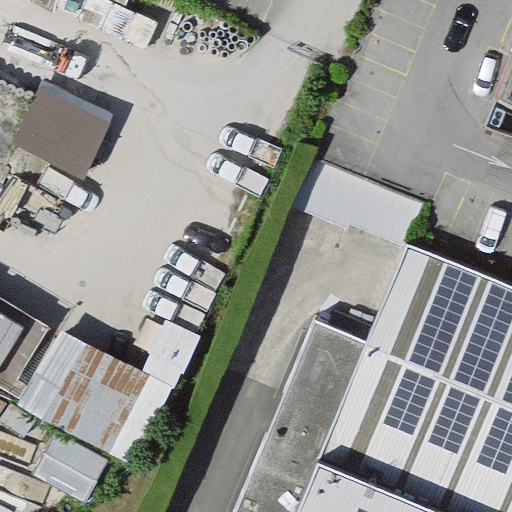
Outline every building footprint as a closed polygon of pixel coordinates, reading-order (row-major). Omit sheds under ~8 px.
[(511,55),(492,105),(511,113),(511,55)] [(48,78),(23,137),(96,168),(122,109),(48,78)] [(403,239),(421,195),(319,155),(301,198),(403,239)] [(511,511),(511,284),(419,246),(377,347),(323,325),(243,511),(511,511)] [(0,364),(7,367),(29,313),(0,300),(0,364)] [(63,326),(34,405),(126,438),(155,359),(63,326)]
